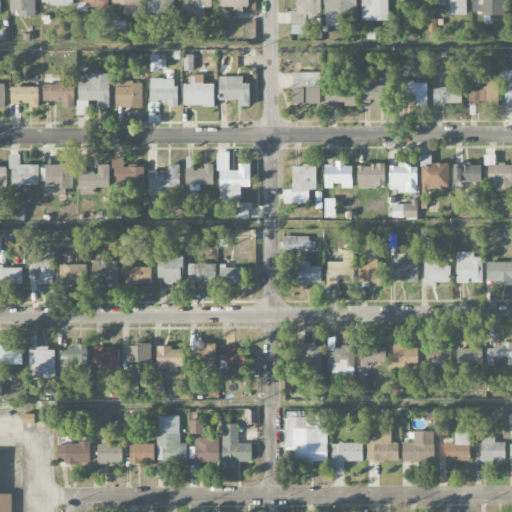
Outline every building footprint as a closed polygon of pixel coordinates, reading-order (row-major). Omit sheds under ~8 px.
[(35,0),(9,0),(9,17),(35,17),(35,0)] [(108,0),(77,0),(77,11),(108,11),(108,0)] [(139,0),(111,0),(112,6),(123,6),(123,14),(140,14),(139,0)] [(147,0),(148,14),(174,13),(173,0),(147,0)] [(211,0),(182,0),(182,19),(205,20),(205,8),(211,8),(211,0)] [(248,10),(248,0),(217,0),(217,10),(248,10)] [(291,12),(292,35),(305,35),(305,24),(321,24),(320,0),(295,0),(296,12),(291,12)] [(356,0),(325,0),(325,26),(340,26),(340,15),(356,15),(356,0)] [(361,0),(362,21),(388,21),(387,0),(361,0)] [(438,0),(438,5),(449,6),(448,15),(466,15),(466,0),(438,0)] [(503,15),(503,0),(472,0),(472,11),(482,11),(481,15),(503,15)] [(151,71),(165,71),(166,56),(151,56),(151,71)] [(321,104),(320,72),(292,73),(293,105),(321,104)] [(109,107),(109,74),(91,74),(91,84),(77,85),(78,115),(88,115),(87,101),(98,101),(98,108),(109,107)] [(215,106),(214,84),(203,84),(203,75),(190,76),(190,84),(184,84),(184,107),(215,106)] [(250,107),(250,84),(243,84),(243,77),(219,77),(219,100),(239,101),(239,107),(250,107)] [(499,77),(488,77),(488,84),(470,83),(470,104),(498,105),(499,77)] [(177,107),(177,79),(150,79),(150,103),(169,103),(169,107),(177,107)] [(45,101),(62,101),(63,108),(74,107),(73,81),(44,82),(45,101)] [(142,82),(116,82),(116,107),(142,108),(142,82)] [(428,106),(427,82),(399,83),(399,98),(416,98),(417,106),(428,106)] [(390,102),(391,86),(363,86),(363,102),(390,102)] [(39,87),(11,87),(11,105),(38,105),(39,87)] [(434,105),(464,105),(463,87),(434,88),(434,105)] [(326,104),(345,103),(345,107),(356,107),(355,88),(326,88),(326,104)] [(251,188),(250,164),(239,164),(239,171),(230,171),(229,152),(218,153),(219,201),(241,200),(241,188),(251,188)] [(20,155),(10,155),(11,186),(40,186),(39,165),(20,165),(20,155)] [(124,156),(112,157),(112,178),(117,178),(117,189),(145,188),(144,167),(124,167),(124,156)] [(511,163),(495,164),(495,157),(487,157),(487,163),(486,163),(486,182),(497,182),(497,188),(511,188),(511,163)] [(168,165),(168,172),(158,172),(157,159),(148,160),(149,196),(160,195),(160,188),(180,187),(179,164),(168,165)] [(213,164),(204,165),(204,169),(186,169),(186,185),(214,185),(213,164)] [(449,189),(448,164),(421,165),(422,190),(449,189)] [(453,182),(481,183),(481,164),(453,164),(453,182)] [(72,188),(72,165),(45,165),(45,196),(66,196),(66,189),(72,188)] [(109,165),(98,165),(98,172),(79,172),(79,195),(93,195),(93,188),(109,188),(109,165)] [(353,166),(325,165),(325,183),(352,184),(353,166)] [(358,165),(357,188),(385,189),(385,165),(358,165)] [(389,166),(389,192),(417,192),(417,165),(398,165),(398,166),(389,166)] [(317,190),(316,166),(292,166),(293,190),(285,190),(285,204),(309,204),(309,190),(317,190)] [(393,203),(392,218),(417,219),(417,204),(393,203)] [(24,208),(9,208),(9,220),(24,220),(24,208)] [(104,250),(116,250),(115,235),(104,235),(104,250)] [(283,237),(283,250),(315,250),(315,237),(283,237)] [(327,262),(327,284),(354,283),(353,250),(343,250),(343,262),(327,262)] [(387,263),(377,263),(377,252),(359,251),(358,283),(386,284),(387,263)] [(456,283),(471,283),(471,282),(481,282),(482,252),(456,251),(456,283)] [(54,252),(29,252),(30,287),(55,286),(54,252)] [(158,257),(158,278),(164,278),(164,284),(183,284),(183,257),(158,257)] [(418,282),(418,260),(395,259),(395,282),(418,282)] [(117,260),(92,261),(92,287),(118,286),(117,260)] [(451,283),(450,266),(437,266),(437,262),(424,263),(424,283),(451,283)] [(511,262),(486,262),(486,283),(511,283),(511,262)] [(216,264),(188,263),(188,285),(215,286),(216,264)] [(321,285),(321,267),(310,267),(310,263),(295,263),(295,285),(321,285)] [(85,265),(59,265),(60,285),(85,285),(85,265)] [(151,266),(126,266),(126,283),(151,283),(151,266)] [(246,267),(220,267),(219,285),(246,286),(246,267)] [(22,268),(0,268),(0,286),(22,286),(22,268)] [(216,341),(190,341),(190,358),(194,358),(194,364),(197,364),(197,374),(190,374),(190,380),(202,380),(202,374),(216,374),(216,341)] [(429,367),(450,367),(450,357),(447,357),(447,343),(430,343),(429,367)] [(0,364),(22,365),(22,349),(11,349),(11,345),(0,344),(0,364)] [(511,344),(486,344),(486,365),(495,365),(495,371),(507,371),(506,365),(511,364),(511,344)] [(152,345),(128,345),(127,365),(151,366),(152,345)] [(321,346),(296,346),(296,364),(309,364),(309,376),(322,375),(321,346)] [(354,346),(335,346),(334,352),(327,352),(327,373),(354,373),(354,346)] [(386,363),(386,346),(361,346),(360,367),(368,368),(368,363),(386,363)] [(418,347),(393,346),(392,368),(418,368),(418,347)] [(87,367),(87,347),(60,347),(61,367),(87,367)] [(184,368),(184,350),(173,350),(173,347),(158,347),(157,368),(184,368)] [(94,364),(101,364),(101,369),(119,370),(119,348),(94,348),(94,364)] [(246,348),(220,348),(220,370),(245,371),(246,348)] [(456,349),(457,365),(483,364),(482,348),(456,349)] [(29,349),(30,379),(55,378),(55,349),(29,349)] [(138,380),(127,380),(128,391),(138,390),(138,380)] [(285,448),(294,448),(294,464),(328,463),(327,428),(323,428),(322,417),(304,417),(304,412),(285,412),(285,448)] [(179,416),(157,417),(157,462),(187,462),(186,444),(180,444),(179,416)] [(189,434),(203,434),(203,420),(189,421),(189,434)] [(238,424),(222,424),(223,467),(236,467),(236,462),(252,462),(252,443),(239,444),(238,424)] [(367,462),(398,461),(398,443),(392,443),(392,429),(367,429),(367,462)] [(434,432),(414,432),(414,443),(402,443),(402,462),(434,462),(434,432)] [(495,436),(480,437),(480,461),(505,461),(505,442),(495,442),(495,436)] [(194,463),(218,464),(219,439),(195,438),(194,463)] [(90,463),(90,443),(57,444),(58,464),(90,463)] [(363,443),(331,444),(332,472),(345,472),(344,462),(363,461),(363,443)] [(97,445),(98,464),(123,463),(122,444),(97,445)] [(154,444),(129,445),(130,464),(154,463),(154,444)] [(11,511),(12,494),(0,494),(0,511),(11,511)]
